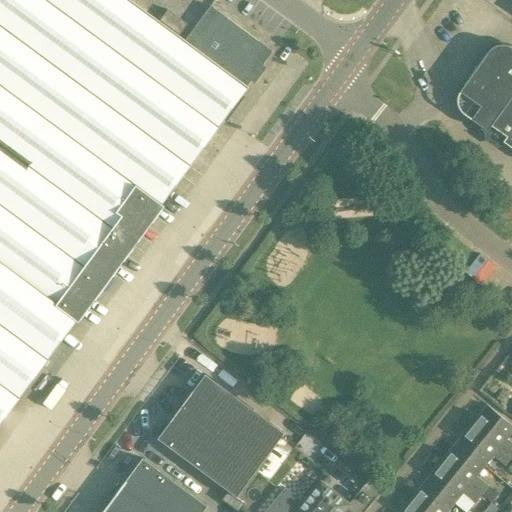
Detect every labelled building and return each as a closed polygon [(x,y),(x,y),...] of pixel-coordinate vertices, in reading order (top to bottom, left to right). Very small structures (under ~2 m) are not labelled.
[(164,206),(160,203),(246,88),(184,42),(127,0),(0,0),(0,421),(75,320),(78,322),(102,290),(105,292),(115,279),(112,277),(164,206)] [(272,52),(211,6),(184,42),(246,88),(272,52)] [(179,36),(187,25),(168,12),(160,22),(179,36)] [(489,51),(461,91),(458,97),(458,104),(460,110),(465,115),(488,131),(488,138),(497,144),(505,143),(511,147),(511,47),(508,46),(504,45),(500,45),(497,46),(495,46),(493,48),(490,50),(489,51)] [(285,433),(205,374),(193,390),(189,387),(164,419),(169,423),(157,439),(237,498),(285,433)] [(511,426),(488,407),(473,426),(511,457),(511,443),(505,438),(511,430),(511,426)] [(458,444),(484,465),(492,455),(505,466),(511,457),(473,426),(458,444)] [(498,496),(475,475),(484,465),(458,444),(443,463),(483,495),(492,503),(498,496)] [(142,458),(113,499),(130,511),(202,511),(207,506),(142,458)] [(483,495),(443,463),(428,482),(453,503),(462,492),(476,504),(483,495)] [(343,511),(349,505),(321,482),(319,484),(315,481),(304,494),(309,498),(303,505),(285,491),(267,511),(343,511)] [(445,511),(453,503),(428,482),(412,501),(426,511),(445,511)] [(227,493),(221,501),(236,511),(237,511),(243,504),(227,493)] [(130,511),(113,499),(102,511),(130,511)] [(426,511),(412,501),(403,511),(426,511)] [(511,511),(511,504),(510,503),(503,511),(511,511)]
